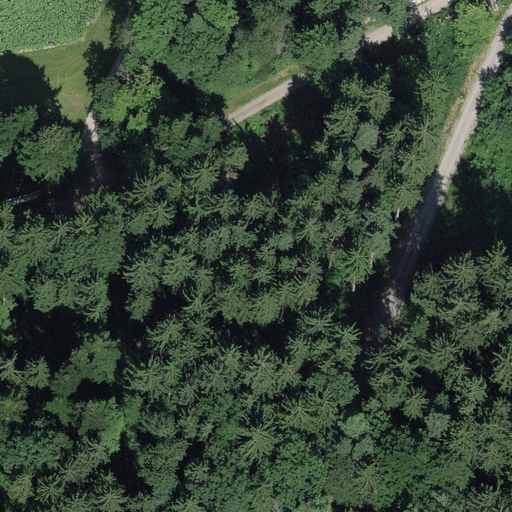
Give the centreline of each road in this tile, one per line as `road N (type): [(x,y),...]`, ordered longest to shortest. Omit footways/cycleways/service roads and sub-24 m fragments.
road 1 (track): [(511,18),(320,511)]
road 2 (track): [(426,0),(79,202),(0,231)]
road 3 (track): [(79,202),(92,135),(160,0)]
